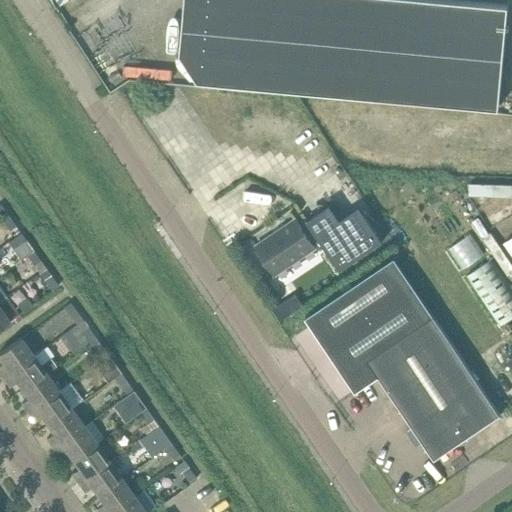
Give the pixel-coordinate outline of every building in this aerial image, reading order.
[(198,82),(499,107),(507,5),(452,0),(184,0),(179,55),(198,82)] [(0,204),(0,217),(2,220),(8,216),(0,205),(0,204)] [(296,219),(255,247),(274,275),(315,248),(312,243),(319,239),(340,270),(383,241),(359,206),(339,220),(329,206),(308,221),(309,223),(302,228),(296,219)] [(8,216),(2,220),(9,231),(16,226),(8,216)] [(19,244),(12,249),(20,260),(27,256),(33,251),(25,240),(19,244)] [(27,256),(39,273),(46,269),(33,251),(27,256)] [(378,377),(434,460),(500,416),(433,316),(394,258),(304,318),(355,393),(378,377)] [(46,269),(39,273),(52,291),(59,286),(46,269)] [(295,295),(272,310),(280,321),(303,306),(295,295)] [(6,297),(0,301),(0,328),(9,322),(18,315),(6,297)] [(64,307),(76,325),(83,320),(70,303),(64,307)] [(83,335),(89,343),(95,338),(83,320),(76,325),(60,337),(67,346),(83,335)] [(0,366),(0,374),(3,378),(33,356),(21,338),(0,352),(0,359),(3,364),(0,366)] [(95,338),(89,343),(97,354),(103,349),(95,338)] [(17,382),(23,391),(46,374),(55,367),(49,358),(40,365),(33,356),(3,378),(9,388),(17,382)] [(114,378),(121,373),(108,356),(102,360),(95,366),(107,383),(114,378)] [(114,378),(127,396),(133,391),(121,373),(114,378)] [(21,404),(28,413),(59,391),(46,374),(23,391),(28,399),(21,404)] [(42,418),(48,426),(71,409),(59,391),(28,413),(35,423),(42,418)] [(132,402),(140,413),(146,409),(133,391),(127,396),(109,408),(116,419),(123,414),(120,410),(132,402)] [(46,439),(53,449),(84,427),(71,409),(48,426),(53,434),(46,439)] [(146,409),(140,413),(147,424),(141,428),(143,430),(138,433),(141,438),(158,426),(146,409)] [(67,453),(73,461),(96,444),(84,427),(53,449),(60,458),(67,453)] [(157,437),(165,449),(171,444),(163,433),(157,437)] [(72,474),(78,484),(109,462),(96,444),(73,461),(79,469),(72,474)] [(171,444),(165,449),(172,459),(179,455),(171,444)] [(184,476),(190,484),(196,479),(183,461),(177,466),(170,471),(177,481),(184,476)] [(92,488),(98,496),(122,479),(109,462),(78,484),(85,493),(92,488)] [(97,509),(98,511),(113,511),(134,497),(122,479),(98,496),(104,504),(97,509)] [(144,511),(134,497),(113,511),(144,511)]
